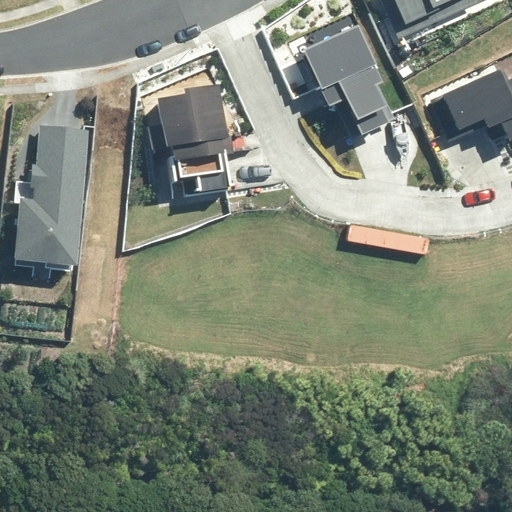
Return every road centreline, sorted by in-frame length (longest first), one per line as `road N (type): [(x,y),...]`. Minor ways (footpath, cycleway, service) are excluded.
road 1 (residential): [(511,205),(449,218),(358,207),(318,193),(218,0)]
road 2 (residential): [(198,0),(81,45),(0,55)]
